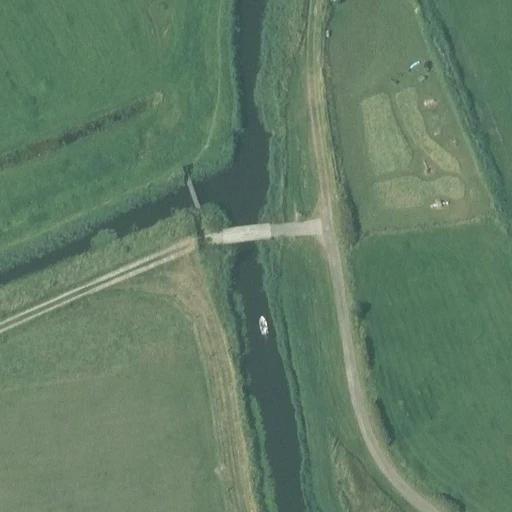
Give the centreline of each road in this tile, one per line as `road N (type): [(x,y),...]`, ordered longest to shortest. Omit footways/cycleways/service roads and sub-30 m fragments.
road 1 (track): [(244,511),(216,344),(197,298),(143,266)]
road 2 (track): [(0,328),(202,241)]
road 3 (track): [(189,164),(0,249)]
road 4 (track): [(202,241),(327,228)]
road 5 (track): [(314,120),(317,0)]
